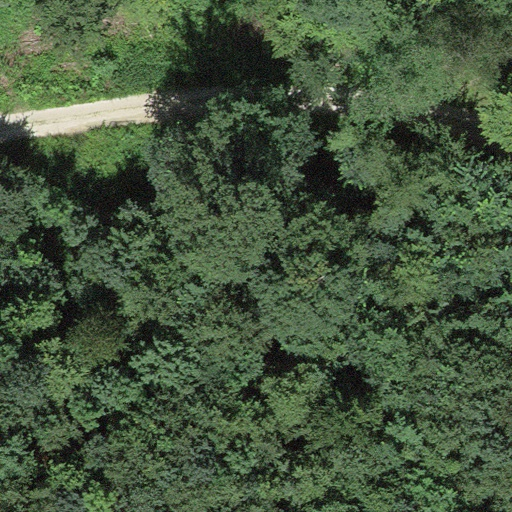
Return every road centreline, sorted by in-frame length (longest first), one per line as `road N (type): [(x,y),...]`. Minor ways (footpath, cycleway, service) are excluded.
road 1 (track): [(0,151),(145,202),(394,401),(511,511)]
road 2 (track): [(0,136),(318,95),(426,111),(511,144)]
